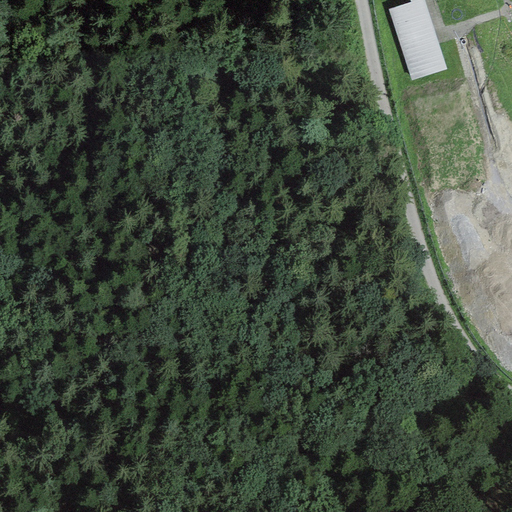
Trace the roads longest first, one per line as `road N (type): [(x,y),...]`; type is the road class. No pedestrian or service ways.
road 1 (track): [(511,393),(460,333),(434,282),(390,137),(361,0)]
road 2 (track): [(117,511),(0,335)]
